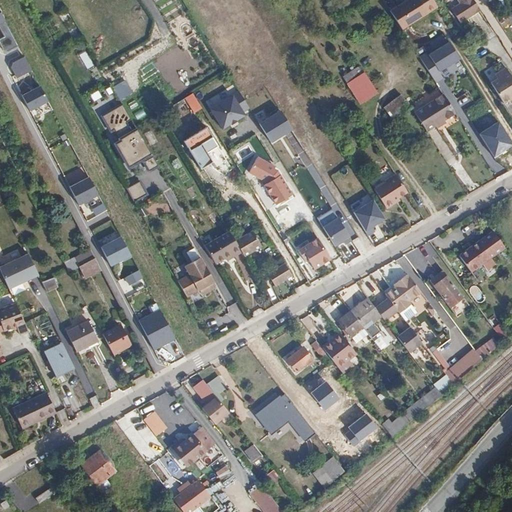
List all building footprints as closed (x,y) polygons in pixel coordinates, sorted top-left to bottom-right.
[(431,0),(402,0),(387,10),(400,31),(414,22),(415,23),(423,18),(422,17),(436,8),(431,0)] [(479,9),(473,0),(457,0),(459,2),(450,9),(459,21),(479,9)] [(64,24),(72,20),(65,8),(57,12),(64,24)] [(71,37),(78,34),(75,26),(68,29),(71,37)] [(425,50),(433,70),(458,60),(450,40),(425,50)] [(439,70),(443,79),(463,71),(459,61),(439,70)] [(350,71),(341,77),(358,103),(376,92),(363,72),(354,78),(350,71)] [(511,81),(506,73),(490,84),(503,104),(511,99),(509,96),(511,94),(511,81)] [(173,96),(189,87),(183,77),(167,86),(173,96)] [(39,85),(21,95),(30,111),(48,101),(39,85)] [(413,113),(441,94),(437,87),(412,103),(414,106),(410,109),(413,113)] [(189,88),(181,93),(191,108),(198,103),(189,88)] [(96,90),(88,93),(91,101),(99,97),(96,90)] [(234,93),(208,106),(219,128),(245,116),(234,93)] [(401,94),(409,107),(412,106),(403,93),(401,94)] [(389,102),(397,115),(409,107),(401,94),(389,102)] [(413,113),(425,133),(434,128),(435,130),(444,124),(443,122),(454,115),(441,94),(413,113)] [(390,120),(397,115),(389,102),(381,107),(390,120)] [(122,103),(99,115),(126,166),(148,155),(122,103)] [(269,143),(291,127),(277,108),(255,124),(269,143)] [(203,125),(181,139),(198,167),(209,160),(198,141),(209,135),(203,125)] [(275,203),(291,193),(279,172),(278,173),(276,169),(273,168),(275,164),(256,154),(248,170),(265,179),(266,181),(262,183),(275,203)] [(405,194),(393,176),(382,183),(383,185),(372,192),(384,211),(397,202),(396,200),(405,194)] [(98,195),(89,178),(69,188),(78,205),(98,195)] [(139,181),(125,187),(131,200),(144,194),(139,181)] [(361,231),(383,221),(372,198),(351,209),(361,231)] [(331,248),(349,239),(337,216),(319,225),(331,248)] [(227,230),(204,244),(214,262),(224,257),(232,252),(233,254),(239,251),(233,240),(227,230)] [(250,230),(233,240),(239,251),(242,255),(259,245),(250,230)] [(494,231),(459,256),(471,272),(506,248),(494,231)] [(131,255),(121,237),(101,248),(110,266),(131,255)] [(296,252),(301,260),(305,258),(312,270),(329,260),(316,239),(296,252)] [(64,261),(69,271),(79,266),(95,257),(90,248),(64,261)] [(28,253),(0,266),(0,270),(9,289),(38,275),(28,253)] [(84,276),(100,268),(95,257),(79,266),(84,276)] [(214,281),(200,257),(184,266),(189,274),(177,281),(186,296),(199,289),(201,293),(203,294),(209,290),(210,288),(208,284),(214,281)] [(281,258),(265,268),(272,279),(288,269),(281,258)] [(464,297),(445,270),(431,280),(450,307),(464,297)] [(143,279),(139,271),(125,278),(129,286),(143,279)] [(395,284),(385,293),(388,297),(400,313),(412,304),(410,299),(422,290),(410,273),(408,275),(407,272),(398,279),(401,282),(396,286),(395,284)] [(54,277),(42,282),(47,292),(58,287),(54,277)] [(274,296),(269,282),(264,284),(269,298),(274,296)] [(400,313),(388,297),(375,306),(382,315),(385,320),(395,313),(396,315),(400,313)] [(375,306),(369,298),(352,311),(364,327),(365,328),(382,315),(375,306)] [(31,337),(15,303),(0,308),(0,319),(7,337),(15,334),(19,333),(20,335),(22,341),(31,337)] [(328,305),(323,310),(332,321),(337,317),(328,305)] [(175,339),(159,308),(138,319),(154,350),(175,339)] [(364,327),(352,311),(339,320),(352,336),(364,327)] [(88,321),(66,332),(75,351),(98,340),(88,321)] [(500,322),(492,327),(500,339),(507,334),(500,322)] [(102,333),(113,354),(130,344),(119,324),(102,333)] [(421,342),(410,327),(398,336),(409,351),(421,342)] [(327,353),(338,368),(356,353),(341,333),(322,347),(327,353)] [(481,358),(497,343),(491,335),(475,350),(481,358)] [(322,347),(317,340),(312,344),(321,357),(327,353),(322,347)] [(303,347),(286,359),(296,372),(312,359),(303,347)] [(63,349),(47,357),(56,375),(72,367),(63,349)] [(432,356),(442,371),(449,367),(439,352),(432,356)] [(217,374),(206,382),(215,394),(226,385),(217,374)] [(441,393),(453,384),(446,374),(433,384),(436,386),(441,393)] [(206,382),(203,378),(193,386),(207,404),(203,407),(215,423),(229,412),(215,394),(206,382)] [(427,407),(442,395),(441,393),(436,386),(420,399),(427,407)] [(23,429),(56,413),(46,393),(13,410),(23,429)] [(298,411),(285,394),(258,415),(271,432),(290,417),(298,411)] [(409,422),(427,407),(420,399),(402,413),(409,422)] [(171,423),(158,406),(147,414),(160,431),(171,423)] [(315,433),(298,411),(290,417),(307,439),(315,433)] [(215,443),(202,426),(173,448),(187,465),(215,443)] [(328,436),(323,429),(318,433),(323,440),(328,436)] [(267,464),(269,463),(252,441),(251,442),(249,439),(246,441),(249,444),(250,444),(251,445),(246,450),(254,461),(261,456),(267,464)] [(149,466),(163,485),(179,472),(165,453),(149,466)] [(119,476),(103,455),(86,469),(101,490),(111,482),(119,476)] [(328,483),(345,470),(334,457),(318,469),(328,483)] [(227,465),(216,472),(221,479),(231,472),(227,465)] [(271,469),(263,476),(271,486),(280,480),(271,469)] [(189,511),(211,496),(199,480),(190,486),(188,482),(178,489),(180,493),(174,498),(184,511),(189,511)] [(111,482),(101,490),(106,496),(116,489),(111,482)] [(263,510),(275,501),(263,485),(251,494),(263,510)] [(54,486),(35,497),(39,503),(58,491),(54,486)] [(283,511),(275,501),(263,510),(264,511),(283,511)]
